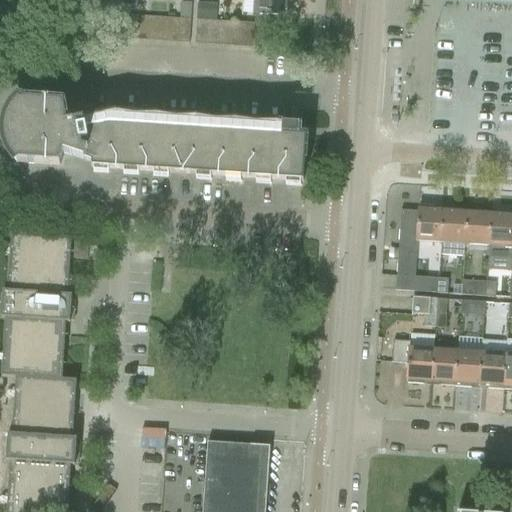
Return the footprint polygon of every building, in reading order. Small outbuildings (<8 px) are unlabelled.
[(282,0),(255,0),(255,15),(270,16),(282,17),(282,0)] [(179,19),(190,19),(191,4),(180,3),(179,19)] [(198,4),(196,21),(209,22),(215,22),(216,6),(198,4)] [(255,15),(254,25),(257,25),(269,26),(270,16),(255,15)] [(116,40),(128,40),(129,16),(117,16),(116,40)] [(128,40),(140,41),(142,17),(129,16),(128,40)] [(140,41),(152,42),(154,18),(142,17),(140,41)] [(152,42),(164,43),(166,19),(154,18),(152,42)] [(164,43),(176,44),(178,20),(166,19),(164,43)] [(178,20),(176,44),(189,44),(190,21),(178,20)] [(195,45),(207,46),(209,22),(196,21),(195,45)] [(207,46),(219,46),(221,23),(215,22),(209,22),(207,46)] [(219,46),(231,47),(233,23),(221,23),(219,46)] [(231,47),(243,48),(245,24),(233,23),(231,47)] [(243,48),(256,49),(257,25),(245,24),(243,48)] [(257,25),(256,49),(268,50),(269,26),(257,25)] [(18,165),(18,164),(59,167),(60,165),(63,154),(91,164),(91,169),(302,183),(306,138),(298,137),(299,127),(281,125),(281,127),(275,126),(255,126),(235,123),(215,123),(196,120),(175,121),(156,118),(135,118),(116,115),(115,115),(96,119),(92,120),(91,116),(92,116),(92,115),(71,113),(71,115),(73,115),(72,123),(66,124),(66,120),(63,106),(64,105),(23,102),(22,102),(22,101),(21,100),(12,110),(7,120),(4,132),(4,133),(5,144),(9,155),(17,165),(18,165)] [(418,213),(416,243),(440,245),(442,212),(434,211),(434,208),(419,207),(419,210),(418,210),(418,213)] [(463,257),(464,246),(467,210),(451,209),(451,212),(442,212),(440,245),(439,255),(463,257)] [(464,246),(488,248),(490,215),(482,214),(482,211),(467,210),(464,246)] [(400,211),(396,277),(413,278),(416,243),(418,213),(400,211)] [(488,248),(487,259),(511,261),(511,250),(511,213),(499,212),(498,216),(490,215),(488,248)] [(5,511),(67,511),(70,467),(74,467),(76,440),(72,440),(76,382),(62,381),(65,324),(69,324),(71,298),(67,297),(71,239),(10,235),(6,293),(2,293),(0,320),(4,320),(1,378),(15,379),(11,436),(7,436),(5,463),(9,463),(5,511)] [(396,277),(395,291),(415,293),(426,294),(427,279),(413,278),(396,277)] [(427,279),(426,294),(437,294),(438,280),(427,279)] [(438,280),(437,294),(446,295),(447,281),(438,280)] [(461,287),(460,296),(485,298),(486,283),(461,282),(461,287)] [(486,283),(485,298),(494,298),(495,284),(486,283)] [(452,295),(460,296),(461,287),(453,286),(452,295)] [(412,299),(411,316),(425,317),(428,317),(429,300),(412,299)] [(425,317),(424,327),(435,328),(436,315),(437,301),(429,300),(428,317),(425,317)] [(437,301),(436,315),(445,315),(446,301),(437,301)] [(460,302),(459,316),(484,317),(484,306),(484,304),(460,302)] [(445,315),(436,315),(435,328),(444,328),(445,315)] [(392,346),(391,364),(407,365),(406,381),(407,381),(407,385),(422,386),(423,382),(431,383),(433,351),(433,337),(410,335),(410,343),(393,342),(392,346)] [(505,356),(502,391),(511,391),(511,341),(506,341),(506,343),(505,356)] [(439,387),(454,388),(457,352),(433,351),(431,383),(439,383),(439,387)] [(471,385),(479,386),(481,354),(457,352),(454,388),(470,389),(471,385)] [(486,390),(502,391),(505,356),(481,354),(479,386),(487,387),(486,390)] [(263,511),(268,449),(206,445),(201,511),(263,511)]
